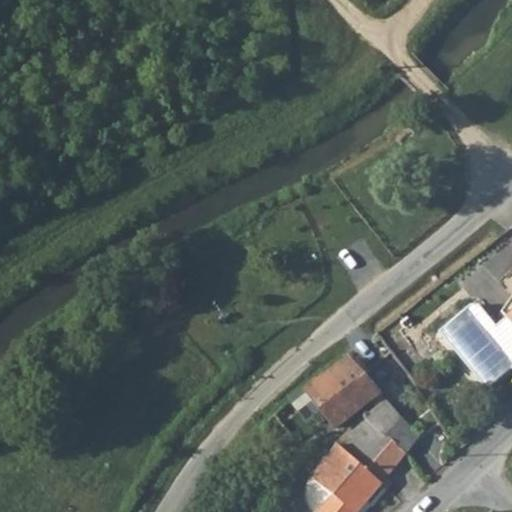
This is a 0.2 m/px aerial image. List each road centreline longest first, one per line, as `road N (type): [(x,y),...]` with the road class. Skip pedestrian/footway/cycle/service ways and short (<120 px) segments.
road 1 (unclassified): [(511,183),(229,422),(165,511)]
road 2 (track): [(383,42),(511,176)]
